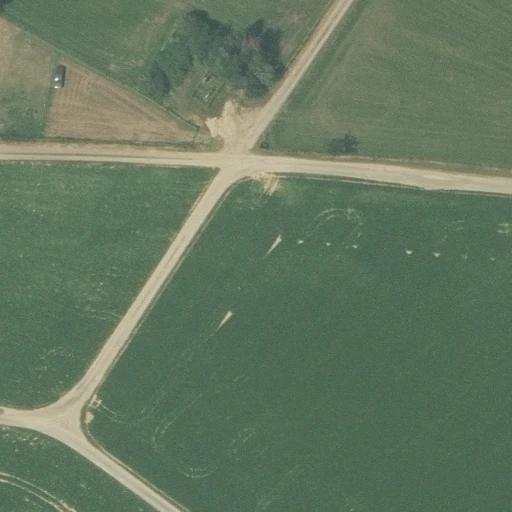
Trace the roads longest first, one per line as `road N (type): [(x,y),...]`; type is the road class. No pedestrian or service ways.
road 1 (track): [(61,467),(353,0)]
road 2 (track): [(511,198),(0,169)]
road 3 (track): [(0,451),(61,467),(118,511)]
